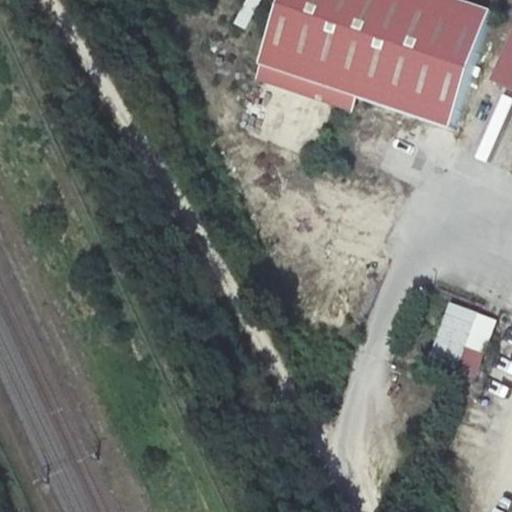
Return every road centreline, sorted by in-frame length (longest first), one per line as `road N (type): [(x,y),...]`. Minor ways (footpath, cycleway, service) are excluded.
road 1 (track): [(321,437),(51,0)]
road 2 (unknown): [(321,437),(408,244),(444,228),(511,247)]
